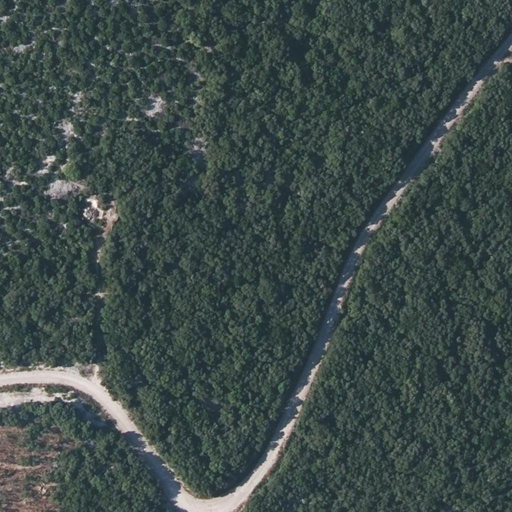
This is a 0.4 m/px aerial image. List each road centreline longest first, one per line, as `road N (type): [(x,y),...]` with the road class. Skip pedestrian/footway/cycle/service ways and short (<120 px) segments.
road 1 (track): [(511,39),(441,119),(360,241),(265,463),(211,511)]
road 2 (track): [(195,511),(94,395)]
